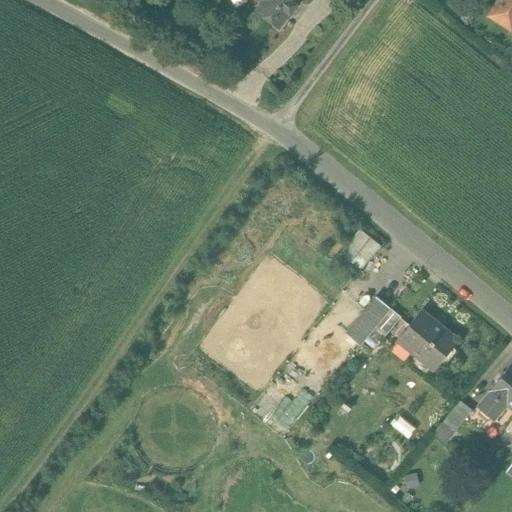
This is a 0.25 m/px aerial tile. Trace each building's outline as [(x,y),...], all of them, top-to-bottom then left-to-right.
[(262,0),(260,3),(255,11),(279,28),(299,0),(262,0)] [(511,0),(497,0),(491,9),(511,22),(511,21),(511,0)] [(360,229),(340,254),(361,270),(380,246),(360,229)] [(375,296),(345,334),(359,345),(366,335),(389,307),(375,296)] [(389,307),(366,335),(378,344),(400,316),(389,307)] [(455,340),(421,312),(422,311),(420,311),(397,339),(398,340),(433,368),(432,368),(433,369),(457,340),(456,339),(455,340)] [(511,363),(488,391),(506,405),(511,409),(511,363)] [(506,405),(489,391),(476,406),(493,421),(506,405)] [(459,400),(443,421),(455,430),(472,410),(459,400)] [(511,433),(506,430),(500,439),(511,448),(511,433)]
